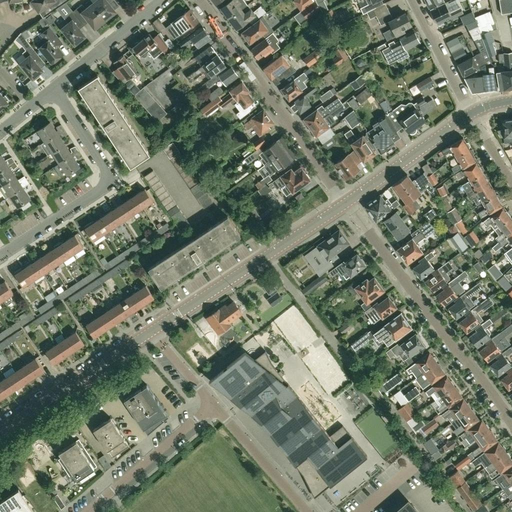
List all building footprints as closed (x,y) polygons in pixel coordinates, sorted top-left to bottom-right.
[(57,8),(69,0),(32,0),(31,1),(31,2),(30,3),(34,9),(36,8),(39,12),(53,2),(57,8)] [(108,2),(110,0),(96,0),(92,4),(105,20),(116,11),(108,2)] [(247,5),(243,0),(231,0),(221,8),(229,18),(240,10),(247,5)] [(314,1),(313,0),(301,0),(303,2),(298,6),(301,11),(314,1)] [(315,0),(318,4),(323,12),(329,9),(324,0),(315,0)] [(356,0),(363,14),(367,12),(373,9),(383,4),(381,0),(356,0)] [(511,0),(498,0),(501,14),(511,12),(511,0)] [(308,19),(320,10),(315,2),(314,1),(301,11),(308,19)] [(389,3),(391,14),(398,13),(395,1),(389,3)] [(385,3),(367,12),(371,19),(376,16),(378,19),(390,13),(385,3)] [(105,20),(92,4),(86,9),(82,4),(73,11),(82,23),(87,19),(95,28),(105,20)] [(254,15),(257,19),(265,12),(262,8),(254,15),(247,5),(240,10),(229,18),(236,29),(248,20),(254,15)] [(431,12),(436,23),(443,19),(444,22),(463,13),(460,7),(449,12),(445,5),(431,12)] [(198,21),(190,10),(172,23),(180,35),(198,21)] [(78,27),(82,23),(73,11),(64,18),(68,23),(61,29),(75,45),(85,36),(78,27)] [(489,57),(490,57),(498,53),(491,31),(497,29),(492,12),(475,19),(478,26),(482,38),(485,46),(489,57)] [(392,29),(383,33),(387,41),(404,32),(402,29),(409,26),(409,24),(407,21),(409,20),(406,15),(404,16),(404,15),(403,14),(393,19),(388,22),(392,29)] [(473,20),(471,14),(461,18),(464,24),(473,20)] [(38,22),(45,29),(51,24),(46,19),(44,17),(38,22)] [(241,35),(245,41),(247,39),(249,43),(263,33),(267,37),(273,33),(274,32),(263,17),(242,32),(242,33),(241,35)] [(478,40),(482,38),(478,26),(468,30),(474,41),(477,39),(478,40)] [(198,48),(211,39),(202,27),(179,44),(182,48),(193,40),(198,48)] [(61,43),(49,28),(42,34),(46,39),(44,40),(46,43),(39,48),(52,63),(63,54),(57,46),(61,43)] [(27,31),(22,35),(26,40),(31,37),(27,31)] [(390,46),(382,51),(389,64),(397,60),(398,61),(409,56),(405,50),(419,42),(413,31),(399,38),(400,40),(390,46)] [(168,46),(159,33),(153,38),(149,34),(139,42),(137,42),(135,43),(134,44),(134,46),(132,47),(140,57),(140,56),(142,57),(144,57),(146,57),(147,55),(147,53),(147,51),(156,43),(162,51),(168,46)] [(272,54),(280,48),(277,43),(279,41),(273,33),(267,37),(251,49),(258,59),(264,54),(266,56),(271,52),(272,54)] [(446,42),(456,62),(467,57),(457,37),(446,42)] [(40,58),(31,46),(23,53),(26,58),(20,63),(32,79),(43,70),(36,61),(40,58)] [(194,57),(200,66),(185,76),(189,82),(203,72),(207,79),(225,66),(210,46),(194,57)] [(348,58),(340,46),(333,51),(337,56),(332,59),(336,66),(348,58)] [(322,56),(317,49),(303,59),(309,67),(322,56)] [(497,89),(494,73),(496,72),(496,71),(497,71),(496,65),(493,65),(491,60),(490,57),(489,57),(485,59),(482,52),(474,56),(483,74),(485,91),(497,89)] [(505,70),(497,71),(496,71),(496,72),(499,89),(511,87),(511,77),(508,63),(511,62),(510,60),(511,59),(511,52),(503,53),(498,54),(499,63),(504,62),(505,70)] [(275,86),(295,71),(282,53),(262,68),(275,86)] [(118,67),(112,72),(120,81),(134,96),(141,90),(130,77),(137,72),(133,68),(133,65),(133,63),(132,61),(130,60),(129,59),(126,59),(123,55),(114,62),(118,67)] [(483,74),(474,56),(457,65),(463,76),(477,69),(478,75),(483,74)] [(221,78),(226,85),(239,76),(230,64),(208,81),(211,85),(221,78)] [(477,69),(463,76),(471,90),(473,92),(485,91),(483,74),(478,75),(477,69)] [(309,79),(306,75),(305,73),(295,80),(282,90),(286,95),(285,97),(287,99),(289,99),(290,100),(303,91),(302,90),(307,86),(304,82),(309,79)] [(88,81),(78,88),(96,114),(115,102),(97,75),(93,78),(88,81)] [(365,82),(360,75),(350,83),(355,90),(365,82)] [(434,83),(430,76),(416,84),(420,91),(434,83)] [(245,107),(254,101),(249,94),(250,92),(241,80),(228,90),(230,93),(221,100),(218,96),(211,101),(200,110),(205,115),(217,106),(216,105),(219,103),(222,108),(230,102),(233,106),(239,101),(244,108),(236,113),(240,118),(249,112),(245,107)] [(298,112),(301,115),(312,107),(306,99),(314,93),(313,92),(317,90),(314,85),(302,94),(304,96),(291,105),(292,107),(292,108),(294,111),(295,112),(296,113),(298,112)] [(138,101),(148,92),(144,87),(135,96),(138,101)] [(211,101),(218,96),(224,92),(220,87),(207,96),(211,101)] [(333,95),(330,90),(319,97),(322,102),(333,95)] [(0,109),(8,103),(8,102),(9,100),(5,95),(3,96),(0,92),(0,109)] [(152,97),(148,92),(138,101),(142,105),(152,97)] [(425,101),(422,96),(421,96),(416,99),(419,105),(425,101)] [(146,110),(156,101),(152,97),(142,105),(146,110)] [(308,124),(311,128),(341,106),(343,105),(339,99),(327,108),(328,109),(325,111),(322,107),(318,110),(318,109),(305,119),(305,120),(304,121),(307,125),(308,124)] [(415,127),(425,120),(416,108),(418,106),(416,103),(413,105),(411,103),(409,103),(406,105),(401,104),(392,110),(385,100),(379,103),(386,114),(393,126),(400,122),(408,132),(409,132),(409,133),(411,134),(414,134),(415,132),(417,130),(416,128),(415,127)] [(432,100),(419,107),(423,114),(436,106),(432,100)] [(160,106),(156,101),(146,110),(150,114),(160,106)] [(113,140),(132,128),(115,102),(96,114),(113,140)] [(167,114),(160,106),(150,114),(157,122),(167,114)] [(341,106),(311,128),(314,132),(313,133),(315,137),(317,135),(336,121),(333,117),(343,109),(341,106)] [(269,128),(268,126),(273,123),(263,110),(257,115),(256,113),(251,118),(251,119),(243,125),(247,129),(251,126),(258,135),(261,134),(269,128)] [(361,122),(353,111),(344,118),(352,128),(361,122)] [(399,136),(397,132),(393,126),(386,114),(378,119),(383,128),(370,136),(380,153),(387,148),(394,143),(392,140),(399,136)] [(511,120),(501,121),(503,131),(497,131),(501,138),(504,138),(504,143),(511,142),(511,144),(511,147),(511,148),(511,120)] [(193,129),(188,122),(178,130),(183,137),(193,129)] [(38,130),(46,141),(64,129),(61,125),(56,127),(58,131),(56,132),(50,123),(38,130)] [(130,167),(149,154),(132,128),(113,140),(130,167)] [(53,152),(64,145),(58,135),(60,134),(63,137),(67,134),(64,129),(46,141),(39,145),(46,156),(53,152)] [(361,159),(362,158),(363,161),(368,157),(371,158),(373,157),(373,155),(374,154),(370,147),(371,147),(363,135),(357,139),(350,129),(344,134),(351,144),(352,144),(354,147),(361,159)] [(38,133),(29,139),(32,145),(41,139),(38,133)] [(252,144),(257,150),(266,142),(262,137),(252,144)] [(264,165),(289,148),(281,138),(264,151),(259,155),(262,159),(260,160),(264,165)] [(336,144),(332,138),(325,143),(329,148),(336,144)] [(453,151),(456,157),(470,149),(469,148),(470,146),(468,143),(466,143),(466,142),(464,143),(462,139),(442,150),(445,155),(453,151)] [(167,154),(177,147),(173,142),(163,149),(167,154)] [(72,153),(70,154),(64,145),(53,152),(60,163),(78,151),(76,147),(70,149),(72,153)] [(180,152),(177,147),(167,154),(170,159),(179,153),(180,152)] [(279,171),(296,157),(289,148),(264,165),(257,170),(264,178),(255,184),(259,189),(272,180),(270,177),(272,175),(278,170),(279,171)] [(470,150),(470,149),(456,157),(460,164),(452,168),(454,173),(475,161),(472,157),(474,156),(473,155),(474,153),(472,150),(470,150)] [(60,163),(67,174),(79,167),(73,157),(74,156),(77,159),(81,155),(78,151),(60,163)] [(349,153),(335,163),(345,179),(359,169),(356,165),(361,161),(353,151),(349,154),(349,153)] [(174,164),(183,158),(179,153),(170,159),(174,164)] [(256,158),(253,153),(244,159),(247,164),(256,158)] [(0,171),(15,162),(12,157),(7,159),(8,163),(7,164),(0,155),(0,171)] [(186,163),(183,158),(174,164),(177,169),(186,163)] [(3,185),(15,177),(9,168),(11,167),(14,170),(17,166),(15,162),(0,171),(0,179),(3,184),(3,185)] [(180,174),(189,168),(186,163),(177,169),(180,174)] [(475,163),(455,174),(458,179),(466,174),(470,181),(484,173),(483,171),(484,170),(482,167),(480,167),(480,166),(478,167),(475,163)] [(427,177),(432,173),(432,172),(435,171),(432,166),(430,168),(428,164),(422,167),(427,177)] [(277,189),(280,186),(286,195),(292,191),(309,179),(308,178),(309,176),(306,173),(305,173),(300,167),(293,172),(290,169),(268,185),(270,188),(274,185),(277,189)] [(193,172),(189,168),(180,174),(184,179),(193,172)] [(157,175),(154,170),(144,177),(148,181),(157,175)] [(187,184),(196,177),(193,172),(184,179),(187,184)] [(432,173),(427,177),(428,177),(432,185),(437,182),(432,173)] [(484,174),(484,173),(470,181),(474,187),(466,192),(468,196),(488,184),(486,180),(488,180),(487,178),(488,177),(486,174),(484,174)] [(151,186),(160,180),(157,175),(148,181),(151,186)] [(421,193),(427,189),(432,199),(438,197),(432,185),(428,177),(419,183),(418,181),(414,184),(407,175),(393,185),(406,203),(403,206),(409,214),(416,209),(410,201),(413,198),(421,193)] [(22,184),(21,186),(15,177),(3,185),(3,184),(0,186),(0,192),(4,199),(29,183),(26,179),(21,181),(22,184)] [(200,182),(196,177),(187,184),(191,189),(200,182)] [(164,185),(160,180),(151,186),(154,191),(164,185)] [(194,193),(204,187),(200,182),(191,189),(194,193)] [(27,201),(30,199),(23,189),(25,188),(28,191),(32,187),(29,183),(4,199),(8,205),(8,207),(10,210),(12,211),(19,206),(22,211),(30,205),(27,201)] [(444,185),(444,183),(442,186),(437,189),(441,197),(448,193),(444,185)] [(482,202),(496,194),(495,193),(496,191),(494,188),(492,188),(492,187),(491,188),(488,184),(468,196),(470,200),(473,199),(477,205),(482,202)] [(158,196),(167,190),(164,185),(154,191),(158,196)] [(207,192),(204,187),(194,193),(197,198),(207,192)] [(143,208),(153,201),(145,189),(135,196),(143,208)] [(170,195),(167,190),(158,196),(161,201),(170,195)] [(201,203),(211,197),(207,192),(197,198),(201,203)] [(497,195),(496,194),(482,202),(486,209),(478,213),(481,218),(501,206),(498,202),(500,201),(499,200),(500,198),(498,195),(497,195)] [(165,206),(174,200),(170,195),(161,201),(165,206)] [(133,215),(143,208),(135,196),(125,202),(133,215)] [(376,222),(391,211),(400,204),(397,200),(391,205),(388,200),(385,202),(380,196),(372,202),(371,201),(367,204),(368,205),(367,206),(366,208),(367,209),(366,210),(373,219),(374,218),(376,222)] [(214,202),(211,197),(201,203),(204,208),(214,202)] [(448,213),(453,209),(446,198),(441,201),(448,213)] [(177,205),(174,200),(165,206),(168,211),(177,205)] [(123,221),(133,215),(125,202),(115,209),(123,221)] [(172,216),(181,210),(177,205),(168,211),(172,216)] [(499,227),(511,218),(510,216),(511,214),(509,212),(507,212),(506,211),(505,212),(502,208),(484,222),(487,226),(491,223),(495,230),(499,227)] [(113,228),(123,221),(115,209),(105,215),(113,228)] [(456,224),(460,221),(453,209),(448,213),(455,225),(456,224)] [(181,210),(172,216),(175,222),(184,215),(181,210)] [(403,221),(401,220),(398,214),(400,213),(398,211),(396,212),(384,220),(385,221),(391,230),(403,221)] [(159,229),(162,234),(172,227),(169,222),(162,226),(154,213),(150,215),(159,229)] [(250,213),(245,216),(252,224),(256,221),(250,213)] [(113,228),(105,215),(95,222),(103,234),(105,238),(111,234),(109,230),(113,228)] [(174,222),(178,227),(188,220),(184,215),(175,222),(174,222)] [(228,216),(201,234),(214,253),(240,235),(228,216)] [(410,231),(409,230),(412,229),(410,227),(408,228),(404,223),(407,221),(404,217),(401,220),(403,221),(391,230),(398,238),(398,239),(410,231)] [(499,242),(511,231),(511,218),(499,227),(495,230),(500,235),(496,238),(499,242)] [(191,225),(188,220),(178,227),(181,232),(191,225)] [(461,220),(460,221),(456,224),(462,234),(468,230),(461,220)] [(103,234),(95,222),(85,228),(95,245),(105,238),(103,234)] [(419,244),(436,231),(430,222),(429,222),(420,229),(412,234),(414,237),(397,249),(407,263),(422,252),(417,245),(419,244)] [(454,226),(449,229),(453,235),(458,232),(454,226)] [(159,229),(148,236),(151,241),(162,234),(159,229)] [(326,241),(313,251),(324,265),(337,256),(336,254),(349,244),(341,233),(341,231),(339,231),(326,241)] [(511,231),(499,242),(492,247),(495,251),(509,241),(511,244),(511,231)] [(458,232),(450,237),(454,243),(462,238),(458,232)] [(188,270),(214,253),(201,234),(175,251),(188,270)] [(471,249),(480,244),(474,234),(466,238),(471,249)] [(73,254),(83,247),(75,235),(64,242),(73,254)] [(148,236),(138,243),(141,248),(151,241),(148,236)] [(73,254),(64,242),(55,248),(63,261),(66,266),(76,259),(73,254)] [(138,243),(128,249),(131,254),(141,248),(138,243)] [(53,267),(63,261),(55,248),(45,255),(53,267)] [(128,249),(118,256),(121,261),(131,254),(128,249)] [(483,254),(479,249),(474,252),(479,258),(483,254)] [(413,268),(421,278),(434,269),(428,261),(437,254),(435,250),(419,261),(421,262),(413,268)] [(188,270),(175,251),(149,268),(161,287),(188,270)] [(364,265),(364,264),(364,263),(364,262),(363,262),(363,261),(363,260),(362,260),(362,259),(361,259),(360,259),(356,254),(344,263),(343,262),(336,267),(329,272),(332,277),(340,271),(346,279),(353,274),(355,274),(356,273),(356,271),(364,265)] [(43,274),(53,267),(45,255),(35,261),(43,274)] [(111,267),(121,261),(118,256),(108,263),(111,267)] [(324,265),(319,268),(323,274),(341,261),(337,256),(324,265)] [(117,266),(120,271),(130,265),(127,260),(117,266)] [(33,280),(43,274),(35,261),(25,268),(33,280)] [(450,279),(446,273),(453,267),(448,261),(432,273),(434,275),(426,280),(434,291),(450,279)] [(479,261),(474,264),(479,271),(484,268),(479,261)] [(101,266),(87,276),(90,281),(105,272),(101,266)] [(111,278),(120,271),(117,266),(107,273),(111,278)] [(15,274),(23,287),(33,280),(25,268),(15,274)] [(498,268),(491,274),(496,279),(500,275),(502,273),(498,268)] [(107,273),(98,279),(101,284),(111,278),(107,273)] [(317,288),(328,280),(323,274),(313,282),(317,288)] [(87,276),(77,282),(81,287),(90,281),(87,276)] [(458,282),(461,280),(458,276),(442,287),(444,289),(437,295),(444,305),(464,290),(458,282)] [(510,286),(501,277),(497,281),(505,291),(510,286)] [(377,301),(383,296),(380,292),(383,290),(374,278),(368,282),(366,279),(356,287),(354,284),(348,288),(353,295),(359,291),(366,301),(361,304),(365,311),(377,302),(377,301)] [(98,279),(88,285),(91,290),(92,290),(94,293),(103,287),(101,284),(98,279)] [(470,298),(471,297),(486,285),(482,280),(455,301),(456,302),(449,308),(457,318),(475,305),(470,298)] [(13,293),(5,281),(0,283),(0,296),(3,300),(6,305),(12,300),(9,296),(13,293)] [(77,282),(67,289),(71,294),(81,287),(77,282)] [(269,294),(269,293),(273,291),(275,289),(270,283),(264,287),(269,294)] [(88,285),(78,292),(82,297),(91,290),(88,285)] [(154,298),(146,286),(136,292),(144,304),(154,298)] [(67,289),(57,295),(61,300),(71,294),(67,289)] [(275,294),(273,291),(269,293),(272,297),(268,299),(272,306),(282,300),(277,293),(275,294)] [(13,295),(16,301),(22,298),(18,292),(13,295)] [(72,303),(82,297),(78,292),(68,298),(72,303)] [(144,304),(136,292),(126,299),(134,311),(144,304)] [(57,295),(47,302),(51,307),(61,300),(57,295)] [(369,317),(374,323),(396,307),(388,297),(378,304),(377,303),(365,311),(369,317)] [(467,332),(480,323),(483,321),(477,313),(482,309),(483,311),(494,304),(489,297),(486,299),(465,315),(467,317),(459,322),(467,332)] [(134,311),(126,299),(116,305),(124,318),(134,311)] [(41,314),(51,307),(47,302),(37,309),(41,314)] [(207,319),(218,334),(230,325),(228,323),(242,313),(233,302),(221,311),(219,309),(207,319)] [(47,313),(50,318),(61,310),(58,305),(47,313)] [(124,318),(116,305),(106,312),(114,324),(124,318)] [(114,324),(106,312),(96,318),(104,331),(114,324)] [(491,337),(490,335),(490,333),(487,329),(485,329),(484,329),(501,316),(499,312),(476,329),(477,331),(470,336),(477,347),(491,337)] [(20,320),(24,325),(34,318),(31,313),(20,320)] [(47,313),(35,320),(39,325),(50,318),(47,313)] [(372,330),(351,345),(355,351),(373,338),(378,346),(381,343),(384,347),(388,344),(389,345),(396,340),(395,339),(410,327),(400,313),(374,333),(372,330)] [(104,331),(96,318),(86,325),(94,337),(104,331)] [(10,327),(13,332),(24,325),(20,320),(10,327)] [(27,332),(39,325),(35,320),(24,327),(27,332)] [(353,327),(350,321),(339,329),(343,334),(353,327)] [(488,361),(501,351),(505,347),(500,340),(511,331),(511,325),(486,343),(487,345),(480,350),(488,361)] [(10,327),(0,333),(0,334),(3,339),(13,332),(10,327)] [(175,336),(177,340),(188,335),(186,331),(175,336)] [(18,332),(8,338),(11,343),(21,337),(18,332)] [(84,344),(76,332),(66,338),(75,350),(84,344)] [(398,343),(391,349),(387,352),(390,357),(395,353),(396,356),(400,353),(404,359),(416,350),(418,353),(425,348),(423,346),(423,345),(415,334),(399,345),(398,343)] [(0,347),(1,350),(11,343),(8,338),(0,343),(0,347)] [(75,350),(66,338),(56,345),(64,357),(75,350)] [(64,357),(56,345),(46,352),(54,364),(64,357)] [(491,365),(498,375),(511,365),(506,357),(511,352),(511,348),(511,347),(497,357),(498,359),(491,365)] [(254,359),(245,351),(209,380),(261,423),(295,465),(300,461),(302,464),(323,491),(367,456),(342,425),(329,436),(305,406),(288,384),(287,383),(281,376),(283,374),(280,370),(278,372),(277,371),(271,364),(265,351),(254,359)] [(423,373),(436,363),(435,362),(436,360),(434,357),(432,357),(429,353),(406,370),(409,374),(412,372),(416,377),(415,378),(416,378),(423,373)] [(44,371),(36,358),(26,365),(34,377),(44,371)] [(437,364),(436,363),(423,373),(428,379),(419,385),(422,389),(444,373),(440,368),(441,367),(439,364),(437,364)] [(34,377),(26,365),(16,372),(24,384),(34,377)] [(509,389),(511,386),(511,368),(507,372),(508,373),(501,379),(509,389)] [(24,384),(16,372),(6,378),(14,390),(24,384)] [(435,400),(454,387),(453,385),(453,384),(451,381),(450,381),(446,376),(425,392),(428,396),(431,394),(435,400)] [(14,390),(6,378),(0,382),(0,390),(4,397),(14,390)] [(385,383),(389,388),(395,384),(391,378),(385,383)] [(146,384),(123,400),(129,408),(128,409),(129,410),(130,409),(145,432),(149,430),(151,432),(168,417),(146,384)] [(415,387),(404,396),(408,401),(419,392),(415,387)] [(454,387),(435,400),(439,406),(436,408),(440,413),(461,397),(458,392),(458,391),(456,387),(454,387)] [(457,418),(470,409),(469,408),(470,406),(468,404),(466,403),(463,399),(441,415),(444,419),(451,414),(455,420),(457,418)] [(410,418),(414,416),(416,414),(407,403),(398,410),(406,421),(410,418)] [(478,419),(474,414),(475,413),(473,410),(471,410),(470,409),(457,418),(455,420),(451,423),(456,429),(453,431),(456,435),(478,419)] [(421,428),(425,425),(421,420),(418,422),(414,416),(410,418),(406,421),(415,433),(421,428)] [(129,445),(110,418),(93,429),(96,433),(94,434),(95,434),(96,434),(104,446),(103,447),(104,446),(111,457),(129,445)] [(425,425),(421,428),(426,434),(438,425),(434,419),(425,425)] [(469,444),(476,439),(488,430),(488,429),(488,427),(486,424),(484,424),(481,420),(460,435),(463,440),(465,438),(469,444)] [(475,456),(496,440),(492,435),(493,433),(491,431),(489,431),(488,430),(476,439),(480,445),(467,455),(467,454),(453,464),(458,470),(473,458),(474,458),(473,457),(475,456)] [(453,439),(445,444),(446,446),(449,450),(450,449),(460,442),(456,437),(453,439)] [(431,438),(423,444),(425,447),(433,441),(431,438)] [(62,456),(59,458),(57,459),(59,463),(61,461),(75,481),(98,466),(79,439),(59,452),(62,456)] [(486,466),(505,452),(504,451),(505,449),(503,447),(501,446),(497,442),(471,462),(474,466),(480,462),(484,468),(486,466)] [(434,456),(439,463),(450,454),(446,447),(434,456)] [(505,453),(505,452),(486,466),(484,468),(488,474),(491,478),(511,462),(511,461),(509,458),(509,456),(507,453),(505,453)] [(511,466),(495,478),(503,489),(511,481),(511,466)] [(511,481),(503,489),(510,499),(511,497),(511,481)] [(464,500),(473,493),(465,482),(456,488),(464,500)] [(49,491),(52,496),(57,492),(54,487),(49,491)] [(0,511),(33,511),(18,489),(0,500),(0,511)] [(482,504),(473,493),(464,500),(473,511),(482,504)] [(58,496),(57,494),(54,496),(53,497),(61,509),(65,506),(58,496)] [(417,511),(408,501),(395,511),(417,511)]
